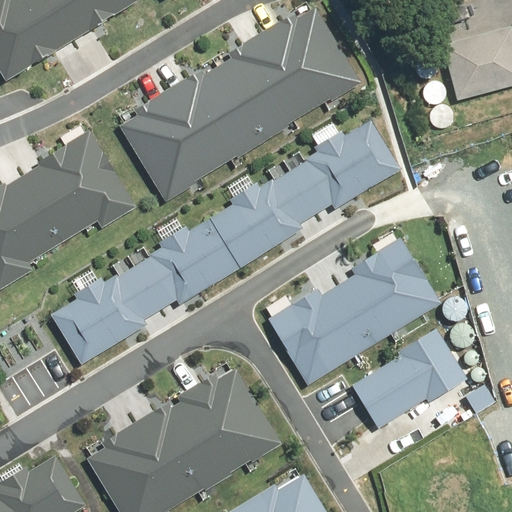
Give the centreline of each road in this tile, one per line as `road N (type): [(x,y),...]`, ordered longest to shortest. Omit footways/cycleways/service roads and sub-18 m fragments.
road 1 (residential): [(0,128),(237,0)]
road 2 (residential): [(0,446),(226,303)]
road 3 (residential): [(352,511),(226,303)]
road 4 (residential): [(226,303),(386,203)]
